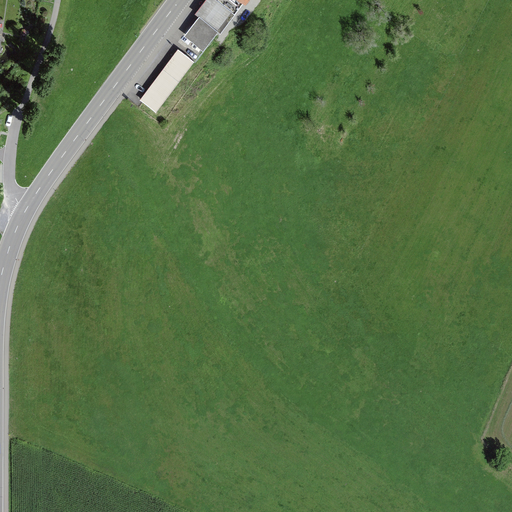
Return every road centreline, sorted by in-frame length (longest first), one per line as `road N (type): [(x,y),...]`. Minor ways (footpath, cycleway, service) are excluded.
road 1 (primary): [(180,0),(22,219)]
road 2 (residential): [(22,219),(11,170),(15,135),(55,0)]
